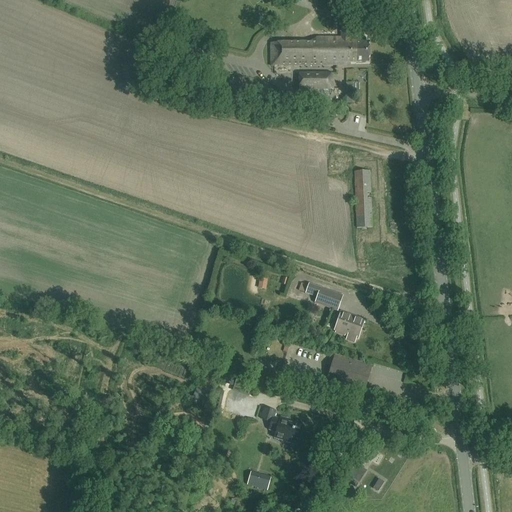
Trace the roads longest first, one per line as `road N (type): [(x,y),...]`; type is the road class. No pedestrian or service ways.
road 1 (secondary): [(460,434),(418,90)]
road 2 (unclassified): [(460,434),(365,433),(346,446),(301,511)]
